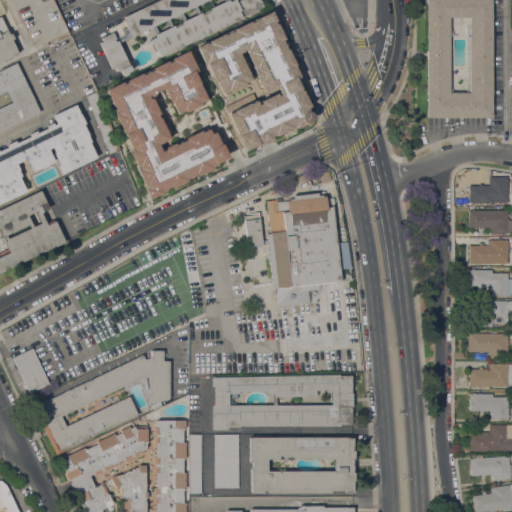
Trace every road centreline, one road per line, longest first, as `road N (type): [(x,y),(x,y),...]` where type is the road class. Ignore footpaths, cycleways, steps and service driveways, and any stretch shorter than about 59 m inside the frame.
road 1 (residential): [(360,109),(324,143),(0,310)]
road 2 (residential): [(441,160),(443,433),(452,511)]
road 3 (primary): [(346,153),(368,263),(385,431)]
road 4 (primary): [(285,0),(346,153)]
road 5 (primary): [(398,288),(368,132)]
road 6 (primary): [(412,430),(398,288)]
road 7 (residential): [(511,155),(471,153),(380,181)]
road 8 (residential): [(54,511),(0,401)]
